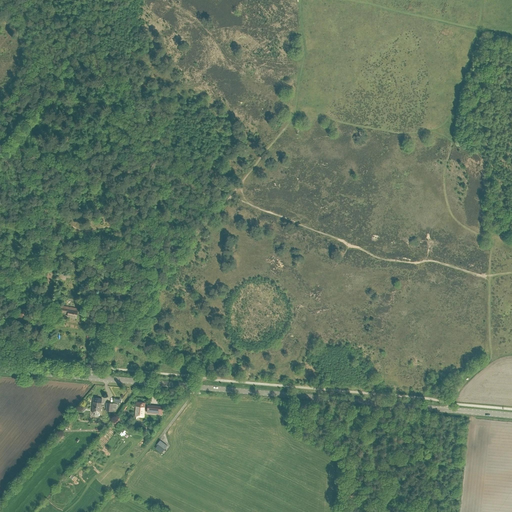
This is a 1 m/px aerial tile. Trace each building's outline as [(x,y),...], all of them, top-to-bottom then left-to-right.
[(76,319),(77,318),(78,310),(77,310),(77,308),(60,305),(59,312),(68,313),(67,316),(72,317),(71,319),(76,319)] [(26,319),(27,309),(20,309),(19,318),(26,319)] [(102,403),(102,398),(93,397),(92,412),(95,413),(95,415),(96,416),(99,417),(100,416),(100,413),(101,413),(101,406),(100,406),(101,403),(102,403)] [(145,407),(145,403),(136,402),(135,417),(144,418),(145,410),(144,410),(144,407),(145,407)] [(117,409),(117,404),(107,403),(106,411),(115,412),(115,409),(117,409)] [(54,443),(56,445),(64,436),(61,434),(54,443)] [(167,446),(165,444),(163,443),(160,441),(157,445),(164,450),(167,446)]
